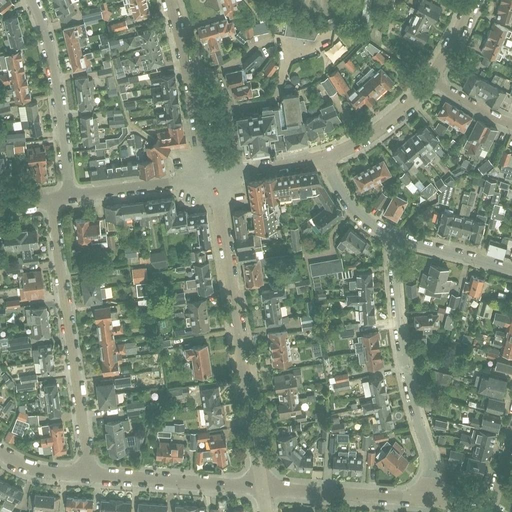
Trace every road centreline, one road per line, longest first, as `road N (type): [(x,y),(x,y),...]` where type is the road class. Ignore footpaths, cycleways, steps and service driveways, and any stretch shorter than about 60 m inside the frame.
road 1 (residential): [(262,488),(211,177)]
road 2 (residential): [(86,474),(52,200)]
road 3 (residential): [(428,499),(430,463),(402,355),(394,235)]
road 4 (residential): [(70,198),(59,100),(32,0)]
road 5 (residential): [(262,488),(86,474)]
road 6 (residential): [(428,499),(262,488)]
road 7 (residential): [(70,198),(211,177)]
road 8 (residential): [(324,158),(391,120),(430,79)]
road 9 (residential): [(236,173),(219,82),(189,76)]
road 10 (residential): [(511,269),(394,235)]
